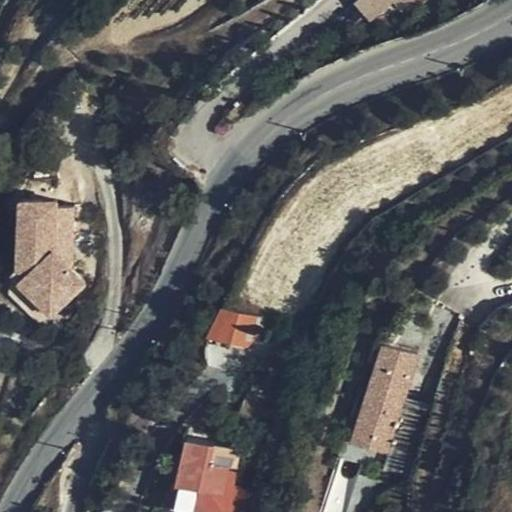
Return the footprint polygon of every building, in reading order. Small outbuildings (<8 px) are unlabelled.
[(359,0),(377,24),(411,0),(359,0)] [(252,105),(245,97),(234,106),(242,115),(252,105)] [(39,316),(53,305),(45,295),(64,280),(72,291),(85,280),(73,265),(75,215),(58,215),(58,194),(19,194),(17,288),(39,316)] [(45,295),(53,305),(72,291),(64,280),(45,295)] [(214,334),(257,345),(271,316),(228,304),(214,334)] [(421,350),(380,337),(373,357),(382,360),(365,411),(397,421),(398,419),(404,401),(421,350)] [(431,409),(404,401),(398,419),(425,428),(431,409)] [(390,442),(397,421),(365,411),(355,439),(387,450),(390,442)] [(425,428),(398,419),(397,421),(390,442),(417,452),(425,428)] [(227,487),(232,457),(212,454),(215,434),(185,430),(177,479),(227,487)] [(212,454),(232,457),(235,437),(215,434),(212,454)]
